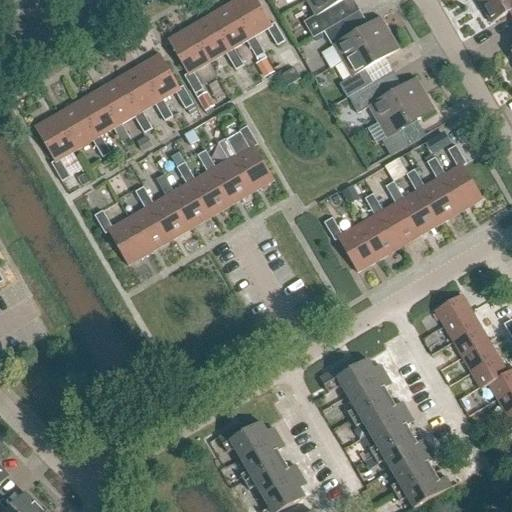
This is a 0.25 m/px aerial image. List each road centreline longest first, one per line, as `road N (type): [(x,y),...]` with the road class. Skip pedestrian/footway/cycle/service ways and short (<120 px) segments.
road 1 (residential): [(286,373),(80,490),(0,406)]
road 2 (residential): [(511,154),(424,0)]
road 3 (residential): [(286,373),(359,495)]
road 4 (residential): [(392,307),(464,429)]
road 5 (residential): [(392,307),(286,373)]
road 6 (residential): [(0,33),(49,36),(113,0)]
